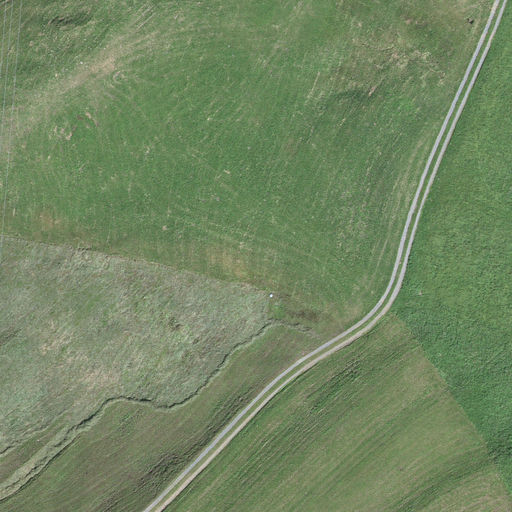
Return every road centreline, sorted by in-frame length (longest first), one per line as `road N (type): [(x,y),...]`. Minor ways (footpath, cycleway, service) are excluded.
road 1 (track): [(150,511),(278,382),(385,302),(501,0)]
road 2 (trunk): [(58,511),(0,368)]
